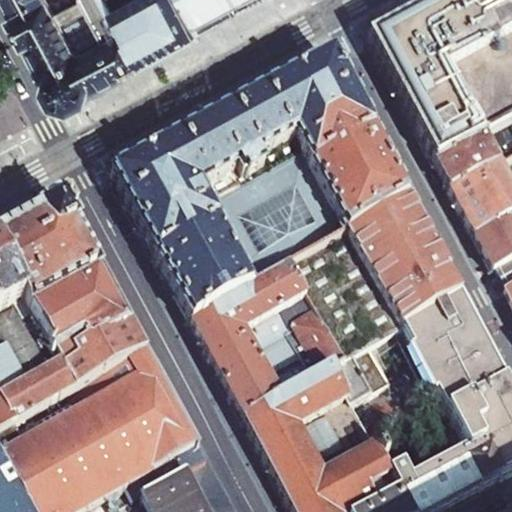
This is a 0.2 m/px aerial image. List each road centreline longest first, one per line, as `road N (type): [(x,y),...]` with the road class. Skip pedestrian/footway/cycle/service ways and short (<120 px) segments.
road 1 (residential): [(0,38),(235,477)]
road 2 (residential): [(511,362),(314,0)]
